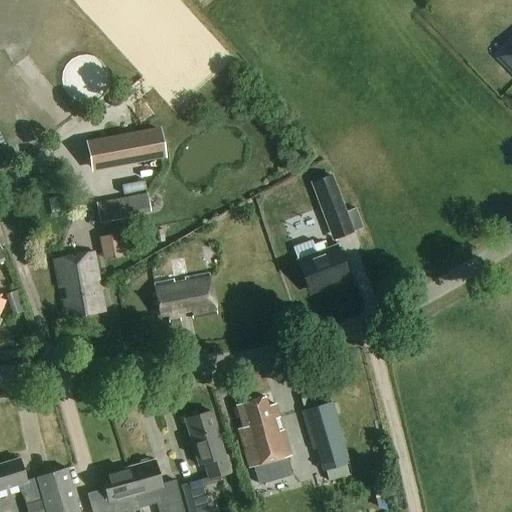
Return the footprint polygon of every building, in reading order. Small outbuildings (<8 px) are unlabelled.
[(511,51),(500,63),(511,74),(511,51)] [(160,130),(85,144),(90,170),(165,157),(160,130)] [(310,183),(332,241),(353,233),(331,175),(310,183)] [(147,194),(95,204),(99,224),(131,219),(131,216),(150,212),(147,194)] [(125,233),(99,238),(103,261),(129,256),(125,233)] [(298,265),(308,292),(348,277),(338,250),(298,265)] [(104,312),(93,253),(52,260),(57,289),(66,287),(68,298),(59,299),(61,312),(71,310),(73,317),(104,312)] [(216,313),(207,274),(184,279),(184,282),(172,284),(172,281),(153,285),(160,317),(166,315),(168,324),(180,322),(178,313),(190,311),(192,318),(216,313)] [(16,292),(8,294),(15,315),(23,312),(16,292)] [(254,467),(291,454),(283,428),(277,430),(274,418),(279,416),(274,403),(267,405),(264,396),(235,405),(243,428),(241,428),(254,467)] [(330,400),(301,409),(322,473),(350,464),(330,400)] [(219,481),(218,476),(233,472),(228,455),(224,457),(211,412),(184,420),(198,466),(204,464),(208,478),(177,487),(183,511),(205,511),(209,511),(201,486),(219,481)] [(27,511),(79,511),(67,469),(36,478),(37,479),(26,482),(19,459),(0,465),(0,490),(19,485),(27,511)] [(127,469),(135,496),(153,491),(158,511),(183,511),(175,481),(161,485),(154,461),(127,469)] [(93,499),(97,511),(102,511),(110,510),(108,504),(135,496),(127,469),(100,476),(105,495),(93,499)]
